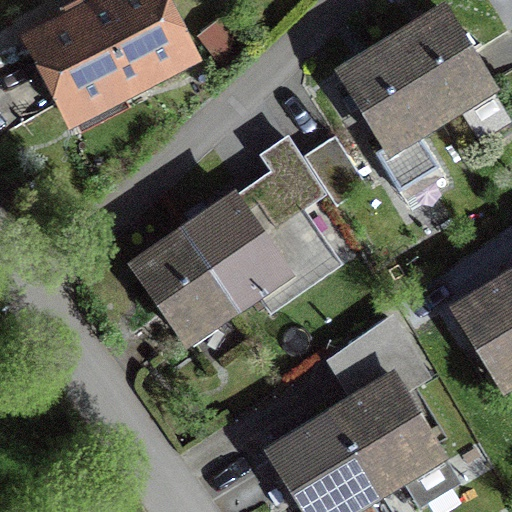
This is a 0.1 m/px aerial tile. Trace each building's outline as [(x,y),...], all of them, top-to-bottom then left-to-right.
[(55,25),(20,43),(69,136),(81,130),(85,138),(128,116),(124,108),(203,67),(168,0),(102,0),(90,7),(86,1),(52,18),(55,25)] [(363,58),(334,75),(382,153),(376,157),(400,197),(443,171),(425,143),(501,97),(446,7),(420,23),(363,58)] [(216,21),(199,37),(223,62),(240,46),(216,21)] [(337,210),(369,188),(335,137),(303,159),(329,198),(337,210)] [(273,236),(329,198),(303,159),(288,138),(259,158),(271,175),(237,198),(254,221),(260,217),(273,236)] [(155,250),(126,270),(185,356),(195,350),(205,363),(230,346),(221,333),(295,282),(254,221),(237,198),(236,195),(208,214),(155,250)] [(503,402),(511,396),(511,273),(485,290),(448,313),(503,402)] [(324,362),(349,401),(294,435),(262,455),(297,511),(371,511),(407,491),(419,511),(420,511),(462,486),(407,397),(433,382),(394,319),(324,362)]
